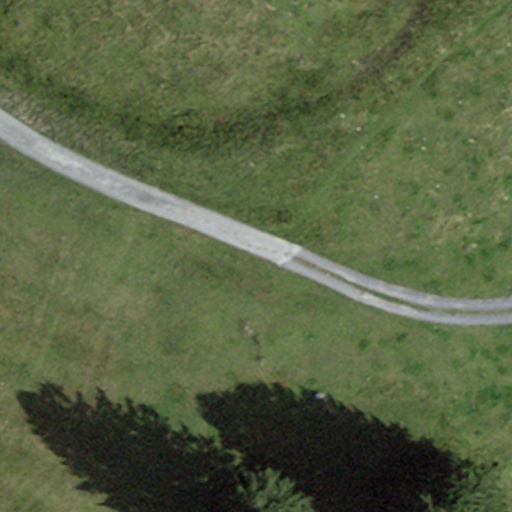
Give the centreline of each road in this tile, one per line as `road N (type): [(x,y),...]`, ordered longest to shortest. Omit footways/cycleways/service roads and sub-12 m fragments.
road 1 (track): [(268,247),(78,164),(0,116)]
road 2 (track): [(511,304),(395,295),(268,247)]
